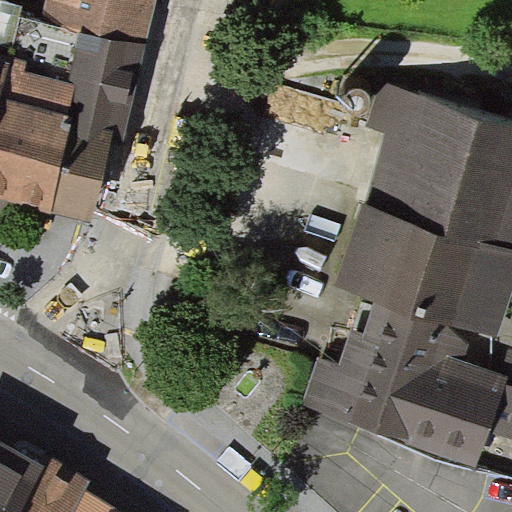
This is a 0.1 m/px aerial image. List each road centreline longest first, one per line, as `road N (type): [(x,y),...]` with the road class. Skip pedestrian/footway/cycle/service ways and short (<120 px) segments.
road 1 (residential): [(178,0),(116,235),(47,375)]
road 2 (primary): [(227,511),(47,375)]
